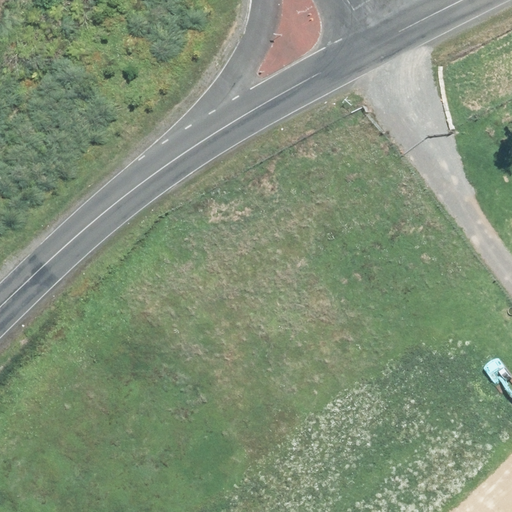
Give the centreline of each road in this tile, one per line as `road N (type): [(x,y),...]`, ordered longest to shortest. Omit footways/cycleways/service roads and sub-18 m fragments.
road 1 (tertiary): [(223,129),(133,191),(0,308)]
road 2 (tertiary): [(380,41),(223,129)]
road 3 (tertiary): [(223,129),(245,81),(261,0)]
